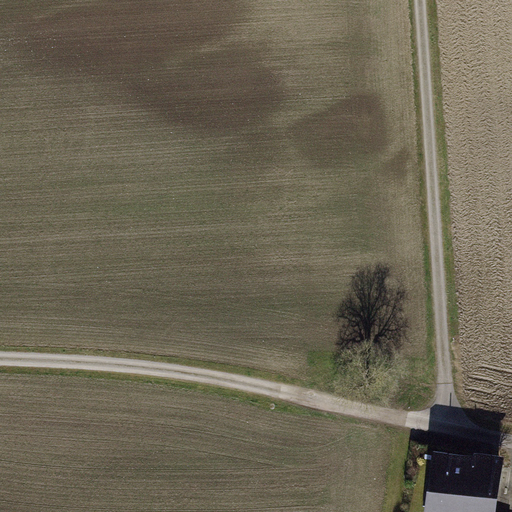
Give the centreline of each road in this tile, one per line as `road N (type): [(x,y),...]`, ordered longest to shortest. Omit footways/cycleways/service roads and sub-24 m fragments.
road 1 (track): [(444,426),(418,0)]
road 2 (track): [(0,358),(125,362),(418,421)]
